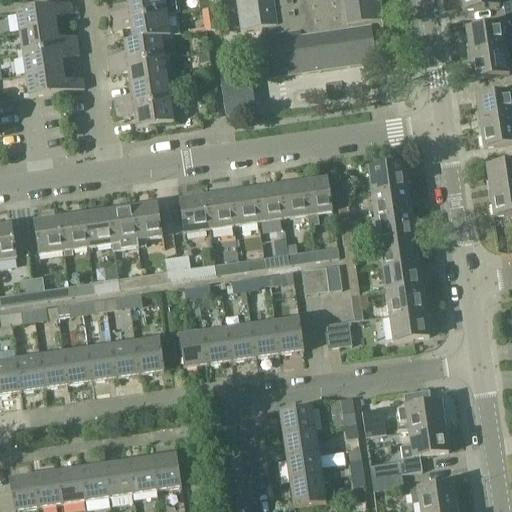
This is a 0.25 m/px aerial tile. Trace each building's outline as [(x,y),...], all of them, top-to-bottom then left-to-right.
[(129,13),(111,15),(113,24),(167,16),(167,18),(178,17),(179,16),(176,0),(131,0),(127,1),(129,13)] [(200,0),(198,1),(200,11),(213,9),(211,0),(200,0)] [(370,32),(382,31),(377,0),(235,0),(240,33),(263,30),(263,32),(275,31),(276,36),(264,38),(270,80),(375,65),(370,32)] [(500,9),(498,0),(461,0),(464,14),(500,9)] [(511,2),(503,4),(504,16),(511,14),(511,2)] [(72,5),(17,13),(20,35),(57,30),(56,18),(73,16),(72,5)] [(215,9),(202,11),(206,34),(219,32),(215,9)] [(167,16),(113,24),(114,35),(123,34),(124,44),(133,43),(133,44),(162,39),(162,41),(181,38),(178,17),(167,18),(167,16)] [(466,32),(470,58),(506,52),(503,26),(466,32)] [(59,41),(57,30),(20,35),(23,56),(78,48),(77,39),(59,41)] [(133,44),(133,43),(124,44),(126,57),(109,59),(110,69),(165,60),(162,41),(162,39),(133,44)] [(23,56),(26,78),(64,73),(62,61),(80,58),(78,48),(23,56)] [(510,77),(506,52),(470,58),(474,83),(510,77)] [(168,82),(165,60),(110,69),(112,79),(129,76),(131,88),(168,82)] [(211,68),(201,70),(202,78),(213,76),(211,68)] [(83,81),(65,84),(64,73),(26,78),(29,99),(85,92),(83,81)] [(254,115),(249,74),(218,79),(224,119),(254,115)] [(132,100),(114,102),(116,112),(171,103),(168,82),(131,88),(132,100)] [(511,95),(477,101),(480,126),(511,121),(511,95)] [(175,125),(171,103),(116,112),(117,122),(136,119),(137,131),(175,125)] [(214,107),(207,108),(208,120),(215,119),(214,107)] [(511,147),(511,121),(480,126),(484,151),(511,147)] [(511,165),(487,169),(490,194),(511,190),(511,165)] [(368,171),(372,197),(408,191),(404,166),(368,171)] [(346,175),(333,177),(336,202),(346,201),(350,200),(346,175)] [(333,215),(328,181),(302,185),(309,228),(319,227),(318,217),(333,215)] [(309,228),(302,185),(278,188),(283,222),(307,219),(309,228)] [(278,188),(254,192),(259,226),(283,222),(278,188)] [(511,217),(511,190),(490,194),(494,220),(511,217)] [(408,191),(372,197),(375,221),(411,216),(408,191)] [(259,226),(254,192),(230,195),(235,229),(259,226)] [(230,195),(205,199),(210,233),(235,229),(230,195)] [(210,233),(205,199),(180,202),(185,236),(210,233)] [(336,202),(340,225),(349,224),(346,201),(336,202)] [(157,205),(132,209),(138,243),(139,250),(148,249),(147,242),(162,240),(157,205)] [(132,209),(108,212),(113,247),(114,254),(139,250),(138,243),(132,209)] [(108,212),(84,216),(89,251),(112,247),(113,247),(108,212)] [(84,216),(60,219),(65,254),(89,251),(84,216)] [(415,240),(411,216),(375,221),(379,246),(415,240)] [(46,221),(34,223),(39,258),(65,254),(60,219),(57,220),(55,218),(48,219),(46,221)] [(353,249),(349,224),(340,225),(344,251),(353,249)] [(12,227),(0,228),(0,262),(17,260),(12,227)] [(383,270),(419,265),(415,240),(379,246),(383,270)] [(296,247),(287,248),(288,257),(289,257),(290,269),(315,265),(313,253),(298,256),(296,247)] [(356,274),(353,249),(344,251),(347,275),(356,274)] [(338,250),(313,253),(315,265),(339,261),(338,250)] [(266,272),(290,269),(289,257),(288,257),(264,261),(266,272)] [(192,283),(190,272),(188,259),(177,261),(181,285),(192,283)] [(165,263),(167,275),(168,286),(181,285),(177,261),(165,263)] [(264,261),(247,263),(249,275),(266,272),(264,261)] [(240,264),(222,267),(224,279),(242,276),(240,264)] [(422,290),(419,265),(383,270),(386,295),(422,290)] [(216,280),(215,268),(190,272),(192,283),(216,280)] [(342,292),(338,268),(325,270),(330,294),(342,292)] [(325,270),(313,272),(316,296),(330,294),(325,270)] [(304,298),(316,296),(313,272),(301,274),(304,298)] [(351,300),(360,299),(356,274),(347,275),(351,300)] [(144,290),(168,286),(167,275),(143,279),(144,290)] [(293,275),(269,279),(270,289),(271,291),(281,289),(294,287),(293,275)] [(143,279),(125,281),(127,292),(144,290),(143,279)] [(269,279),(244,282),(246,294),(259,292),(259,291),(270,289),(269,279)] [(47,304),(45,293),(44,280),(31,282),(35,306),(47,304)] [(20,283),(21,297),(23,308),(35,306),(31,282),(20,283)] [(120,293),(118,282),(95,286),(96,297),(120,293)] [(244,282),(232,284),(233,296),(246,294),(244,282)] [(95,286),(77,289),(78,299),(96,297),(95,286)] [(210,287),(197,289),(199,301),(211,299),(210,287)] [(186,303),(199,301),(197,289),(184,291),(186,303)] [(71,300),(70,290),(45,293),(47,304),(71,300)] [(390,319),(426,313),(422,290),(386,295),(390,319)] [(21,297),(4,299),(5,310),(23,308),(21,297)] [(141,297),(129,299),(131,311),(143,310),(141,297)] [(129,299),(116,301),(117,313),(131,311),(129,299)] [(364,323),(360,299),(351,300),(354,324),(364,323)] [(93,304),(81,306),(83,318),(95,317),(93,304)] [(70,320),(83,318),(81,306),(58,310),(60,321),(70,320)] [(46,311),(34,313),(35,325),(48,323),(46,311)] [(21,315),(23,327),(35,325),(34,313),(21,315)] [(430,339),(426,313),(390,319),(394,344),(430,339)] [(300,321),(275,325),(280,357),(304,353),(300,321)] [(256,360),(280,357),(275,325),(251,328),(256,360)] [(324,328),(327,352),(352,349),(349,325),(324,328)] [(256,360),(251,328),(227,332),(232,364),(256,360)] [(227,332),(204,335),(208,367),(232,364),(227,332)] [(179,338),(184,371),(208,367),(204,335),(179,338)] [(164,373),(159,341),(135,345),(140,377),(164,373)] [(116,380),(140,377),(135,345),(112,348),(116,380)] [(112,348),(88,352),(93,384),(116,380),(112,348)] [(88,352),(80,353),(65,355),(69,387),(93,384),(88,352)] [(45,391),(69,387),(65,355),(40,359),(45,391)] [(40,359),(16,362),(21,394),(45,391),(40,359)] [(0,364),(0,397),(21,394),(16,362),(0,364)] [(352,401),(341,403),(345,430),(356,428),(352,401)] [(400,425),(407,424),(409,435),(445,430),(441,405),(405,410),(406,411),(398,412),(400,425)] [(280,414),(284,438),(315,433),(312,409),(280,414)] [(382,413),(363,416),(367,441),(385,438),(382,413)] [(356,428),(345,430),(347,443),(358,441),(356,428)] [(401,449),(403,461),(419,459),(449,454),(445,430),(409,435),(411,447),(401,449)] [(319,456),(315,433),(284,438),(287,461),(319,456)] [(361,452),(349,454),(350,465),(362,463),(361,452)] [(322,481),(319,456),(287,461),(291,486),(322,481)] [(157,494),(182,490),(177,457),(152,460),(157,494)] [(372,482),(402,477),(422,474),(419,459),(403,461),(403,465),(400,465),(370,470),(372,482)] [(134,497),(157,494),(152,460),(129,464),(134,497)] [(362,463),(350,465),(352,477),(364,476),(362,463)] [(134,497),(129,464),(105,467),(110,501),(134,497)] [(105,467),(81,470),(86,504),(110,501),(105,467)] [(86,504),(81,470),(58,474),(62,507),(86,504)] [(58,474),(33,477),(38,511),(62,507),(58,474)] [(364,476),(352,477),(354,490),(366,488),(364,476)] [(9,481),(13,511),(30,511),(38,511),(33,477),(9,481)] [(374,495),(404,491),(402,477),(372,482),(374,495)] [(294,510),(326,506),(322,481),(291,486),(294,510)] [(419,505),(420,511),(450,511),(456,511),(453,486),(418,491),(418,492),(410,493),(412,506),(419,505)]
